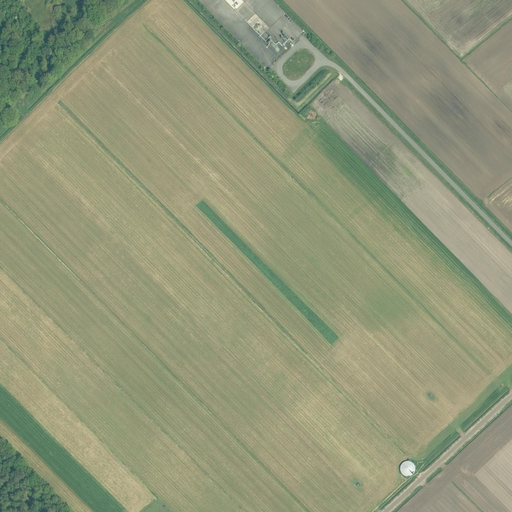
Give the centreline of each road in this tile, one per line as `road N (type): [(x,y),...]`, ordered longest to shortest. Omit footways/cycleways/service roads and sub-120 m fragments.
road 1 (track): [(0,120),(130,0)]
road 2 (unclassified): [(386,511),(511,395)]
